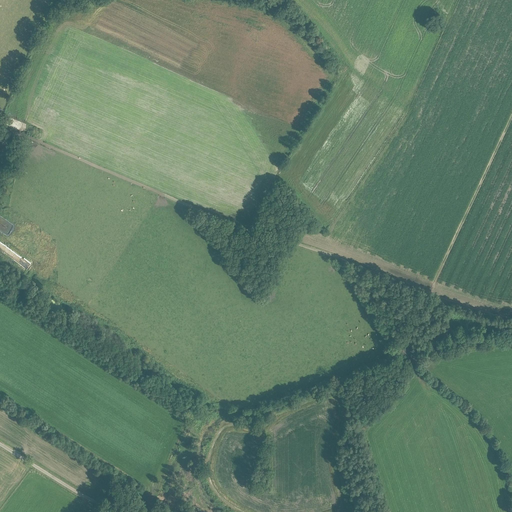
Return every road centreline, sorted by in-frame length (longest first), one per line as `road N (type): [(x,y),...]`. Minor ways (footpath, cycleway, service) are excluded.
road 1 (track): [(430,293),(206,214),(0,127)]
road 2 (track): [(430,293),(511,115)]
road 3 (track): [(0,444),(118,511)]
